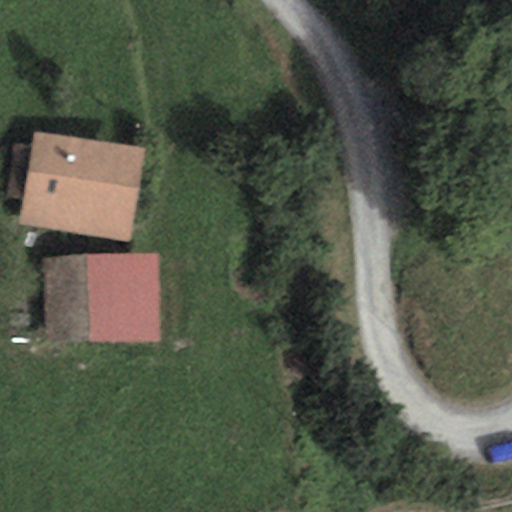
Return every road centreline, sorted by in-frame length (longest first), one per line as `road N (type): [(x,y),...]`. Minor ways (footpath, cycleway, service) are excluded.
road 1 (track): [(509,434),(480,439),(454,432),(427,415),(389,365),(373,304),(358,142),(321,43),(288,0)]
road 2 (track): [(158,189),(147,75),(127,0)]
